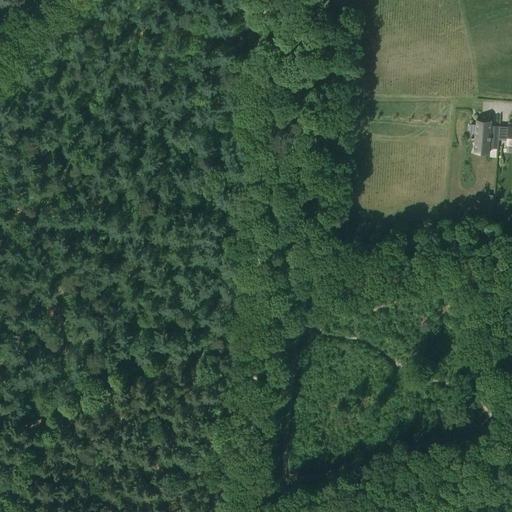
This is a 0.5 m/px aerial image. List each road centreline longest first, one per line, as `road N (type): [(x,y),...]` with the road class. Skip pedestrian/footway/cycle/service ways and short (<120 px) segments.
road 1 (track): [(299,318),(312,263),(326,101)]
road 2 (track): [(299,318),(282,511)]
